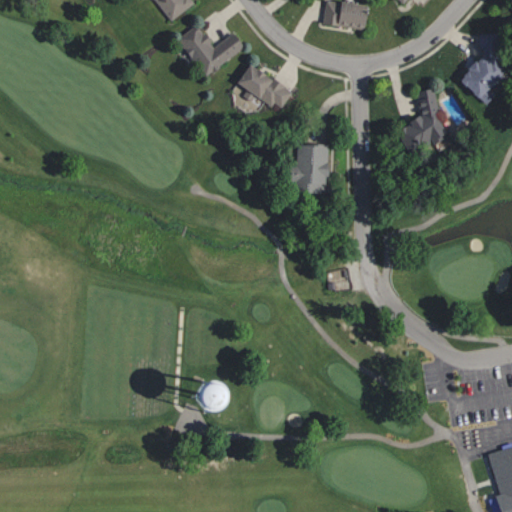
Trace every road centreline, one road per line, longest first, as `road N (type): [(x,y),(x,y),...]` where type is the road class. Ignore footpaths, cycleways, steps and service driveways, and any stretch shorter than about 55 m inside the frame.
road 1 (residential): [(511,352),(428,338),(373,286),(362,215),(358,62)]
road 2 (residential): [(249,0),(293,46),(343,62),(407,51),(464,0)]
